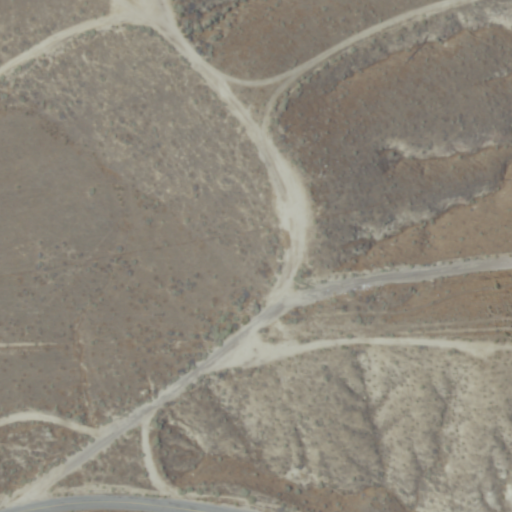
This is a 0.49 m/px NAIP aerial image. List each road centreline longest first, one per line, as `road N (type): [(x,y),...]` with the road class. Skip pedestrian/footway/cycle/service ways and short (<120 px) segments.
road 1 (residential): [(511,300),(281,316),(107,383),(0,471)]
road 2 (residential): [(111,0),(110,29),(261,227),(281,316)]
road 3 (residential): [(221,511),(147,501),(34,511)]
